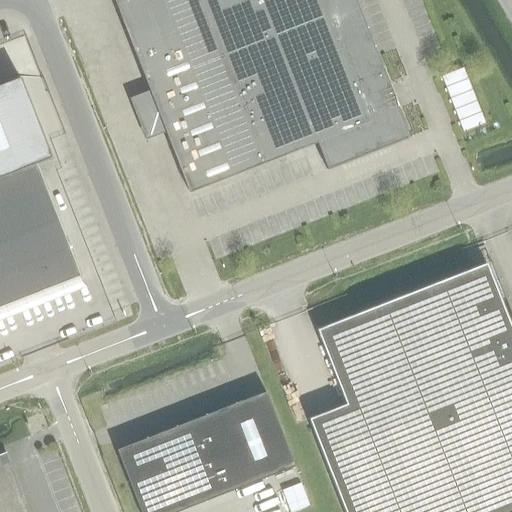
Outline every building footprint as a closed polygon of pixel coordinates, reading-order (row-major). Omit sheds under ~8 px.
[(113,0),(165,132),(189,193),(316,143),(326,169),(326,170),(409,138),(393,97),(354,0),(113,0)] [(463,68),(441,77),(462,132),(485,124),(463,68)] [(36,164),(51,158),(19,77),(0,84),(0,306),(22,298),(79,276),(36,164)] [(316,330),(345,404),(308,419),(344,511),(511,511),(511,331),(485,264),(316,330)] [(140,511),(176,511),(294,467),(265,391),(265,392),(116,449),(140,511)] [(28,511),(5,453),(0,454),(0,511),(28,511)]
